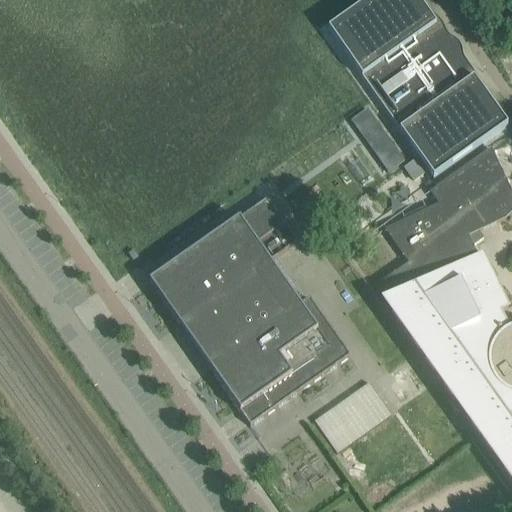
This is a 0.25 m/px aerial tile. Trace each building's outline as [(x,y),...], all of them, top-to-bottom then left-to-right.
[(417,0),(372,0),(328,32),(434,180),(507,128),(483,94),(486,92),(430,13),(427,14),(417,0)] [(377,126),(367,113),(351,124),(360,137),(377,126)] [(379,163),(381,165),(384,169),(388,175),(404,164),(394,151),(379,162),(379,163)] [(436,191),(436,190),(430,195),(438,206),(427,211),(426,210),(404,219),(406,223),(386,231),(410,266),(371,292),(385,313),(389,310),(511,482),(511,330),(510,331),(507,327),(511,324),(508,316),(504,318),(501,314),(508,311),(483,258),(479,260),(474,248),(484,240),(479,233),(504,221),(510,217),(511,213),(511,193),(492,152),(436,191)] [(415,163),(404,170),(414,184),(424,176),(415,163)] [(268,201),(150,285),(179,327),(217,366),(210,371),(241,415),(248,425),(251,429),(254,427),(297,396),(327,375),(338,368),(351,359),(310,301),(306,304),(293,313),(263,270),(276,261),(298,245),(268,201)]
